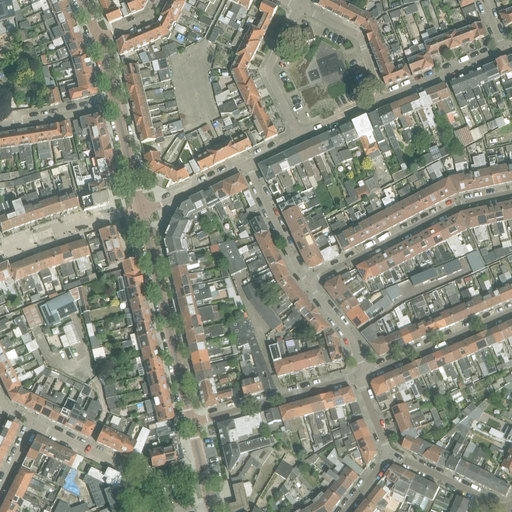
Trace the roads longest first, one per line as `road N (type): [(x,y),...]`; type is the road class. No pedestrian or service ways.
road 1 (unclassified): [(308,282),(460,203),(511,193)]
road 2 (unclassified): [(191,422),(142,209)]
road 3 (unclassified): [(191,422),(356,376)]
road 4 (unclassified): [(511,310),(364,372)]
road 5 (unclassified): [(0,252),(142,209)]
road 6 (unclassified): [(296,137),(267,70),(299,8)]
road 7 (unclassified): [(308,282),(247,163)]
road 8 (residential): [(504,48),(381,99)]
road 9 (residential): [(299,8),(355,35),(381,99)]
road 10 (unclassified): [(137,481),(126,467),(30,421)]
